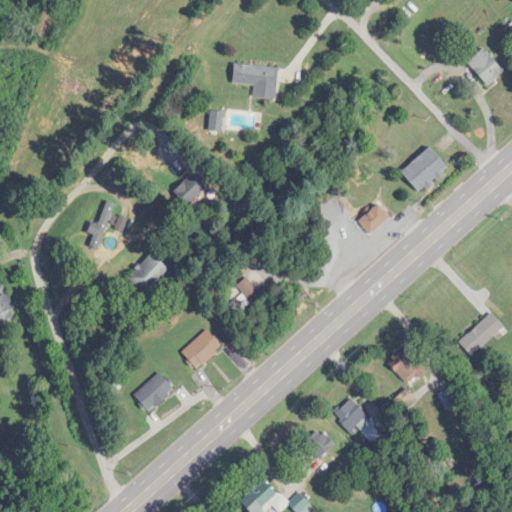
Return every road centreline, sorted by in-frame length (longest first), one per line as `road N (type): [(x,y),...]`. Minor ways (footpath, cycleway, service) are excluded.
road 1 (residential): [(113,511),(35,243),(77,191),(94,185),(117,187),(133,209),(127,238),(53,316)]
road 2 (primary): [(120,511),(511,166)]
road 3 (residential): [(500,177),(333,5)]
